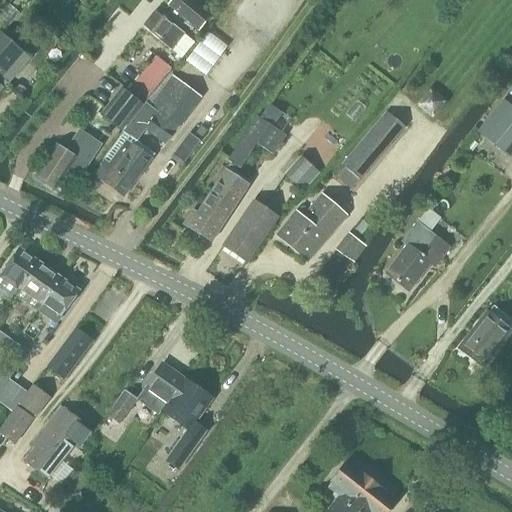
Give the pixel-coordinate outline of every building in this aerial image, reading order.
[(200,33),(213,18),(191,0),(174,0),(169,7),(200,33)] [(11,3),(0,16),(0,24),(6,30),(21,11),(11,3)] [(157,13),(143,29),(172,52),(185,36),(157,13)] [(0,91),(7,84),(30,57),(0,30),(0,91)] [(143,103),(170,69),(156,58),(129,92),(143,103)] [(147,102),(121,136),(122,137),(125,132),(138,142),(150,126),(169,141),(203,97),(175,76),(152,106),(147,102)] [(122,132),(142,106),(123,91),(102,117),(122,132)] [(493,143),(511,119),(511,107),(503,100),(478,131),(493,143)] [(406,128),(387,111),(333,174),(352,190),(360,181),(361,181),(406,128)] [(213,190),(236,206),(251,183),(236,173),(256,144),(274,156),(287,136),(258,117),(229,161),(232,163),(228,169),(213,190)] [(511,122),(510,125),(511,126),(511,127),(495,146),(511,160),(511,159),(511,122)] [(58,147),(38,176),(56,187),(69,169),(81,177),(102,145),(80,131),(66,152),(58,147)] [(103,166),(95,175),(105,182),(105,183),(124,198),(155,157),(154,156),(155,155),(138,142),(125,132),(122,137),(101,165),(103,166)] [(190,134),(172,159),(183,167),(201,142),(190,134)] [(305,192),(320,173),(301,156),(285,175),(305,192)] [(195,210),(184,225),(192,230),(211,243),(236,206),(213,190),(199,212),(195,210)] [(278,238),(277,238),(277,239),(309,265),(309,264),(347,218),(323,198),(309,214),(303,209),(278,238)] [(255,202),(224,247),(249,264),(279,219),(255,202)] [(407,245),(386,274),(410,292),(431,263),(435,266),(443,256),(450,247),(431,233),(417,222),(402,242),(407,245)] [(366,246),(347,233),(336,250),(355,262),(366,246)] [(19,249),(0,276),(0,284),(14,294),(38,262),(19,249)] [(14,294),(39,312),(62,279),(38,262),(14,294)] [(57,325),(80,292),(62,279),(39,312),(57,325)] [(511,331),(488,313),(459,349),(483,368),(511,331)] [(76,329),(48,368),(64,380),(93,341),(76,329)] [(138,400),(125,391),(108,416),(119,425),(137,400),(159,416),(162,412),(186,380),(163,364),(138,400)] [(162,412),(188,431),(167,461),(179,470),(207,431),(196,424),(213,399),(186,380),(162,412)] [(20,406),(37,418),(50,398),(33,386),(20,406)] [(16,407),(0,429),(0,434),(16,446),(34,419),(16,407)] [(75,447),(79,450),(92,431),(60,407),(47,426),(75,447)] [(33,445),(40,450),(29,464),(50,479),(75,447),(47,426),(33,445)] [(331,497),(336,501),(327,511),(386,511),(395,501),(349,464),(329,488),(335,493),(331,497)]
